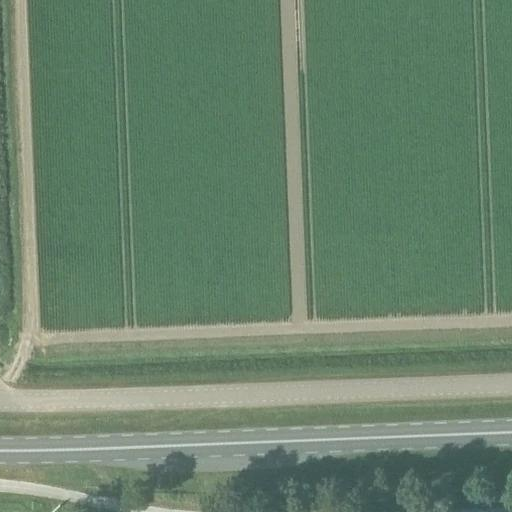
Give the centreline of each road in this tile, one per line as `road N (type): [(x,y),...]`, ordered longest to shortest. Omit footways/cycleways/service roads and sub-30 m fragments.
road 1 (primary): [(511,432),(0,451)]
road 2 (unclassified): [(511,384),(0,400)]
